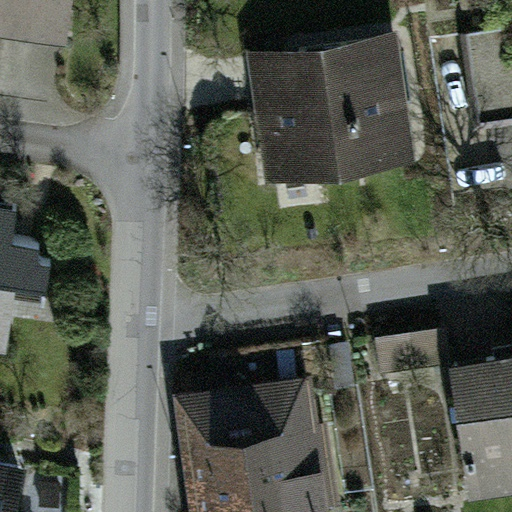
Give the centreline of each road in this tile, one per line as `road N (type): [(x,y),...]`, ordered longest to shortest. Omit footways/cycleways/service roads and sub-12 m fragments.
road 1 (residential): [(134,511),(149,155)]
road 2 (residential): [(149,155),(152,0)]
road 3 (residential): [(149,155),(0,134)]
